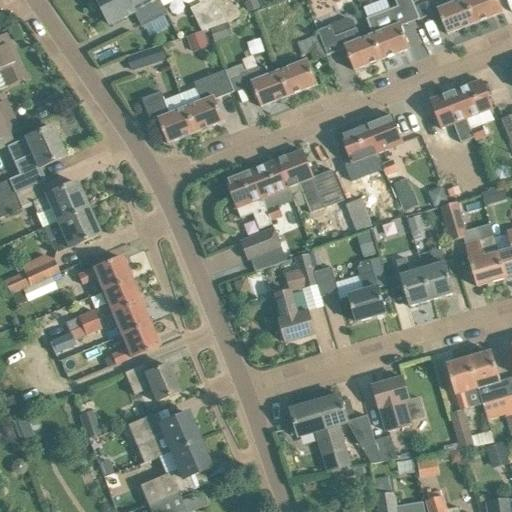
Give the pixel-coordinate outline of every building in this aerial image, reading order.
[(168,14),(164,6),(168,4),(166,0),(160,0),(161,0),(160,0),(97,0),(111,25),(135,13),(143,27),(168,14)] [(202,31),(211,28),(227,23),(215,0),(208,0),(191,9),(202,31)] [(241,13),(234,0),(215,0),(227,23),(242,15),(241,13)] [(249,14),(261,8),(257,0),(250,0),(244,3),(249,14)] [(407,23),(420,19),(416,7),(412,0),(394,0),(397,7),(391,10),(398,26),(401,25),(407,23)] [(476,24),(472,15),(466,0),(461,0),(438,9),(448,35),(476,24)] [(466,0),(472,15),(476,24),(504,13),(498,0),(466,0)] [(432,14),(429,3),(416,7),(420,19),(432,14)] [(22,38),(18,24),(8,27),(13,41),(22,38)] [(233,36),(229,24),(211,29),(215,42),(233,36)] [(373,35),(379,51),(383,60),(410,49),(401,25),(398,26),(380,32),(373,35)] [(373,35),(360,40),(356,29),(335,38),(331,27),(318,32),(319,35),(327,56),(346,49),(355,71),(383,60),(379,51),(373,35)] [(209,47),(204,32),(188,37),(193,52),(209,47)] [(0,73),(6,86),(24,78),(5,35),(0,37),(0,73)] [(314,61),(327,56),(319,35),(299,43),(304,56),(311,54),(314,61)] [(134,71),(165,60),(161,47),(129,57),(134,71)] [(317,86),(308,61),(306,61),(279,72),(289,97),(317,86)] [(289,97),(279,72),(269,76),(266,66),(247,74),(244,65),(225,72),(234,93),(253,85),(262,108),(289,97)] [(224,122),(221,113),(216,100),(234,93),(225,72),(196,83),(204,102),(187,108),(196,133),(224,122)] [(456,91),(468,120),(494,109),(483,81),(456,91)] [(430,101),(441,130),(457,124),(465,144),(467,143),(470,153),(479,149),(472,130),(468,120),(456,91),(430,101)] [(196,133),(187,108),(170,115),(161,92),(142,99),(152,124),(159,121),(168,144),(196,133)] [(42,106),(37,108),(34,116),(41,119),(47,116),(50,109),(42,106)] [(0,138),(9,134),(0,114),(0,138)] [(511,114),(503,118),(511,141),(511,114)] [(367,126),(371,136),(378,155),(404,144),(393,116),(367,126)] [(483,125),(472,130),(479,149),(476,140),(487,135),(483,125)] [(341,137),(345,146),(352,165),(378,155),(371,136),(367,126),(341,137)] [(37,169),(38,169),(65,157),(51,127),(6,147),(13,163),(19,175),(37,168),(37,169)] [(450,162),(438,131),(423,137),(435,168),(450,162)] [(435,168),(423,137),(408,143),(420,174),(435,168)] [(304,196),(306,204),(311,214),(323,209),(312,181),(315,180),(304,151),(278,161),(293,201),(304,196)] [(252,171),(272,221),(283,217),(279,206),(293,201),(278,161),(252,171)] [(383,166),(387,176),(397,172),(394,162),(383,166)] [(509,185),(511,167),(493,164),(491,179),(495,189),(509,185)] [(19,175),(0,183),(0,200),(15,194),(15,193),(43,182),(37,169),(37,168),(19,175)] [(273,225),(272,221),(252,171),(226,182),(241,218),(253,213),(260,230),(273,225)] [(399,196),(400,199),(414,193),(413,190),(408,178),(394,184),(399,196)] [(32,202),(38,215),(44,228),(88,209),(76,182),(45,196),(32,202)] [(468,183),(457,186),(460,196),(471,193),(468,183)] [(495,191),(482,195),(485,206),(498,203),(495,191)] [(15,194),(0,200),(0,217),(21,208),(15,194)] [(361,198),(346,204),(357,232),(372,226),(361,198)] [(458,202),(442,206),(452,241),(467,237),(458,202)] [(88,209),(44,228),(55,254),(68,249),(99,235),(88,209)] [(422,216),(407,220),(408,222),(410,231),(411,233),(425,229),(422,216)] [(282,247),(275,229),(241,242),(248,261),(251,260),(282,247)] [(370,232),(359,235),(364,254),(376,251),(370,232)] [(511,248),(511,250),(499,255),(506,279),(511,277),(511,232),(507,233),(511,248)] [(506,279),(499,255),(494,237),(465,246),(477,287),(506,279)] [(288,262),(282,247),(251,260),(257,274),(288,262)] [(455,294),(446,264),(445,264),(441,248),(431,251),(436,266),(423,270),(432,301),(455,294)] [(310,254),(296,258),(304,288),(318,284),(315,272),(310,254)] [(121,257),(112,261),(93,269),(78,276),(82,285),(97,278),(103,291),(131,280),(121,257)] [(402,277),(401,277),(410,307),(432,301),(423,270),(411,274),(407,258),(397,261),(402,277)] [(378,288),(374,273),(371,260),(363,262),(359,268),(361,276),(365,292),(349,297),(357,323),(387,314),(379,288),(378,288)] [(54,261),(24,274),(30,286),(51,277),(58,274),(54,261)] [(315,272),(318,284),(321,297),(339,292),(332,268),(315,272)] [(10,295),(11,295),(30,286),(24,274),(24,273),(5,281),(4,281),(10,295)] [(56,290),(51,277),(30,286),(11,295),(16,305),(27,300),(28,302),(56,290)] [(251,292),(247,279),(234,282),(238,296),(251,292)] [(103,291),(112,314),(140,302),(131,280),(103,291)] [(286,344),(296,341),(316,335),(309,312),(299,315),(292,292),(276,296),(283,320),(280,321),(286,344)] [(112,314),(122,336),(149,324),(140,302),(112,314)] [(93,311),(77,318),(81,327),(96,320),(93,311)] [(81,327),(77,318),(66,323),(70,332),(81,327)] [(81,327),(85,337),(100,330),(96,320),(81,327)] [(131,358),(132,358),(159,347),(149,324),(122,336),(128,349),(112,356),(116,364),(131,358)] [(70,333),(52,341),(57,353),(75,344),(74,342),(70,333)] [(492,352),(470,359),(479,390),(491,386),(496,401),(505,398),(500,382),(501,382),(492,352)] [(447,365),(456,396),(457,396),(460,411),(483,404),(479,390),(470,359),(447,365)] [(150,388),(156,402),(178,393),(167,365),(147,374),(143,365),(124,374),(134,395),(150,388)] [(374,387),(381,410),(385,409),(392,433),(414,427),(407,403),(410,402),(403,378),(374,387)] [(340,396),(340,397),(322,402),(330,429),(317,433),(323,453),(333,450),(333,452),(337,451),(338,452),(344,451),(338,426),(347,423),(348,423),(347,416),(353,415),(354,415),(350,400),(349,400),(343,402),(341,396),(340,396)] [(289,430),(296,428),(299,438),(317,433),(330,429),(322,402),(292,411),(292,410),(291,410),(293,419),(287,421),(286,417),(285,418),(289,430)] [(88,439),(101,434),(92,410),(79,415),(88,439)] [(144,463),(168,452),(198,440),(187,413),(161,424),(156,414),(128,425),(144,463)] [(22,436),(41,429),(35,414),(16,421),(22,436)] [(466,417),(453,421),(461,449),(469,447),(474,445),(472,437),(466,417)] [(377,446),(382,463),(398,460),(391,437),(375,441),(377,446)] [(198,440),(168,452),(175,470),(140,485),(147,501),(143,503),(135,485),(109,495),(116,511),(129,511),(131,511),(148,505),(178,493),(179,496),(207,483),(203,471),(210,468),(198,440)] [(510,463),(504,443),(486,448),(492,468),(510,463)] [(372,465),(382,463),(377,446),(363,450),(372,465)] [(462,449),(451,451),(452,464),(464,462),(462,449)] [(328,471),(348,466),(344,451),(338,452),(337,451),(333,452),(333,450),(323,453),(328,471)] [(102,477),(113,473),(109,459),(97,462),(102,477)] [(420,464),(421,476),(441,473),(439,461),(420,464)] [(368,465),(351,468),(353,476),(369,473),(368,465)] [(344,480),(341,470),(333,473),(335,482),(344,480)] [(379,511),(398,511),(396,491),(394,492),(392,477),(376,479),(378,498),(379,511)] [(441,491),(425,495),(426,502),(443,497),(441,491)] [(178,493),(148,505),(150,511),(185,511),(182,501),(179,496),(178,493)] [(182,501),(185,511),(193,511),(208,506),(202,493),(182,501)] [(443,497),(426,502),(429,511),(459,511),(459,508),(447,508),(444,496),(443,497)] [(511,511),(511,510),(509,511),(508,499),(485,502),(486,511),(511,511)]
